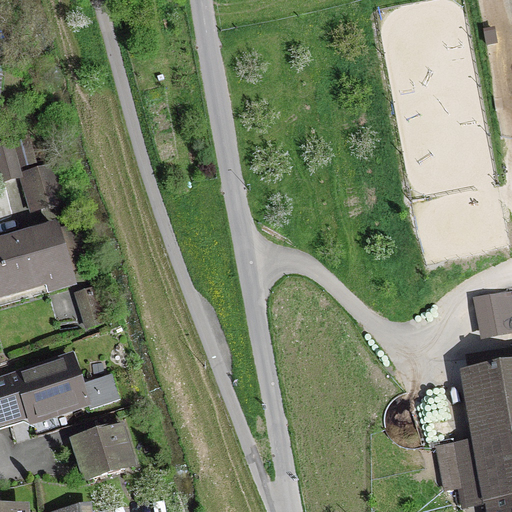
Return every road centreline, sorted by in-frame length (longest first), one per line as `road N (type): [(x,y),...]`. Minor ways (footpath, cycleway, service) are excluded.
road 1 (residential): [(97,0),(172,246),(278,511)]
road 2 (residential): [(289,511),(202,0)]
